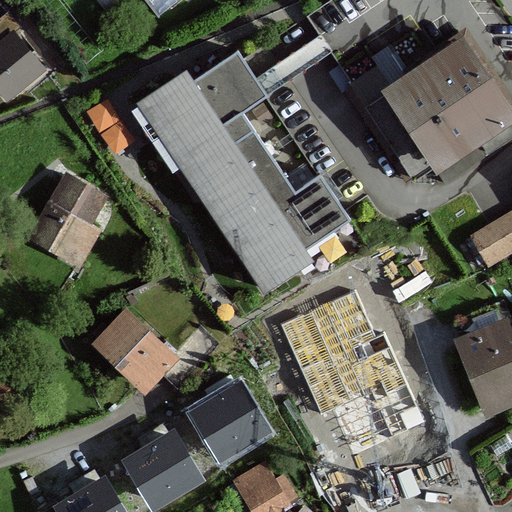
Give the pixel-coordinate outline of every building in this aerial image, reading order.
[(145,0),(158,16),(178,0),(145,0)] [(0,89),(7,98),(42,69),(12,32),(18,28),(6,13),(0,17),(0,89)] [(262,73),(270,87),(333,51),(325,37),(262,73)] [(368,108),(415,178),(433,165),(445,183),(480,160),(468,142),(477,136),(487,153),(511,136),(511,120),(489,86),(495,82),(496,76),(490,67),(484,66),(478,70),(462,45),(422,71),(416,62),(404,70),(411,79),(368,108)] [(140,102),(265,289),(311,259),(305,250),(351,219),(320,174),(295,190),(243,112),(268,95),(238,50),(192,81),(186,72),(140,102)] [(70,179),(60,196),(59,195),(36,234),(80,260),(96,232),(85,225),(102,197),(70,179)] [(511,213),(474,236),(490,262),(511,248),(511,213)] [(356,292),(283,325),(322,411),(333,407),(354,452),(424,420),(385,335),(377,338),(356,292)] [(456,321),(491,406),(511,397),(511,348),(494,305),(456,321)] [(94,333),(98,337),(96,338),(145,385),(159,370),(177,387),(219,343),(201,325),(172,357),(123,310),(107,327),(103,323),(94,333)] [(8,353),(0,358),(0,408),(6,405),(10,411),(21,404),(12,389),(26,380),(8,353)] [(238,388),(200,410),(225,452),(263,430),(238,388)] [(170,434),(130,457),(157,501),(196,478),(170,434)] [(239,480),(257,511),(268,511),(295,496),(282,475),(273,481),(264,465),(239,480)] [(119,511),(102,482),(63,504),(67,511),(119,511)]
